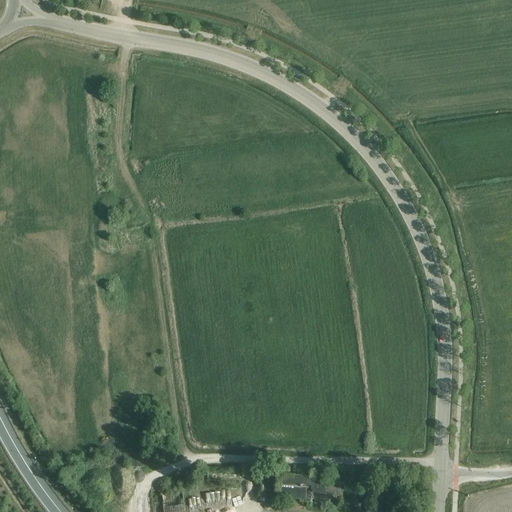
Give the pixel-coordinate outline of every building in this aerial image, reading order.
[(153,199),(147,201),(153,215),(159,212),(156,205),(158,204),(156,199),(154,200),(153,199)] [(232,482),(233,472),(207,471),(207,481),(232,482)] [(300,502),(342,505),(344,477),(301,474),(301,476),(280,475),(278,498),(300,500),(300,502)] [(267,495),(267,480),(257,479),(256,495),(267,495)] [(161,490),(163,511),(192,511),(192,508),(187,509),(185,492),(180,493),(181,500),(167,502),(166,495),(164,495),(164,490),(161,490)] [(206,492),(206,504),(220,504),(220,492),(206,492)]
